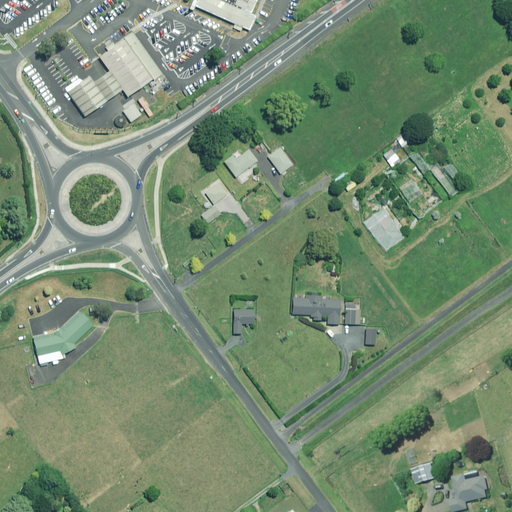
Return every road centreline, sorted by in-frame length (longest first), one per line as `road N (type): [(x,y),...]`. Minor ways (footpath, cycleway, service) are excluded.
road 1 (unclassified): [(329,511),(169,298)]
road 2 (primary): [(354,0),(227,94)]
road 3 (primary): [(96,157),(227,94)]
road 4 (primary): [(227,94),(148,158),(134,187)]
